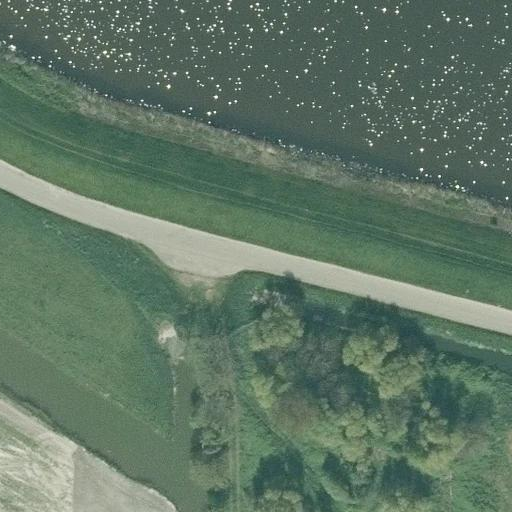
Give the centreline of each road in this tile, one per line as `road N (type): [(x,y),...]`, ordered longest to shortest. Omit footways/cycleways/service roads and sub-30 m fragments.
road 1 (track): [(0,119),(135,173),(511,274)]
road 2 (tertiary): [(511,323),(150,233),(0,175)]
road 3 (track): [(229,511),(224,384),(194,244)]
